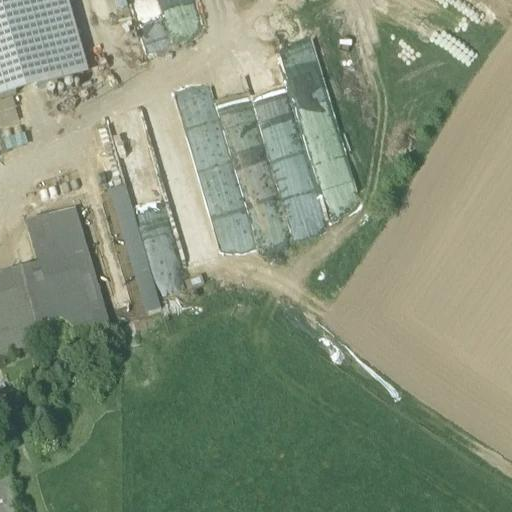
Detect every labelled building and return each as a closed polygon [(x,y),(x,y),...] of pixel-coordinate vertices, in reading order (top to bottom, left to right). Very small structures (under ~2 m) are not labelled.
[(0,0),(0,101),(12,97),(61,84),(36,0),(0,0)] [(36,0),(61,84),(83,77),(61,0),(36,0)] [(452,0),(491,24),(503,4),(495,0),(452,0)] [(12,97),(0,101),(0,116),(16,112),(12,97)] [(0,130),(19,124),(15,112),(0,118),(0,130)] [(144,318),(161,313),(125,190),(108,195),(144,318)] [(80,259),(87,257),(75,213),(48,221),(60,264),(74,260),(80,259)] [(60,264),(48,221),(26,228),(39,271),(60,264)] [(80,259),(74,260),(96,334),(109,330),(87,257),(80,259)] [(39,271),(0,282),(0,361),(96,334),(74,260),(60,264),(39,271)] [(0,511),(17,511),(8,473),(0,475),(0,511)]
